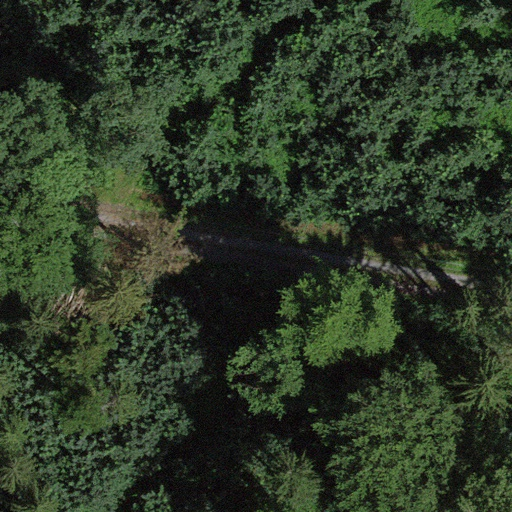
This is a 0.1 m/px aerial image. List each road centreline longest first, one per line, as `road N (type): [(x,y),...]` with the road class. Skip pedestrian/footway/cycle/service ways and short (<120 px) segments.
road 1 (track): [(0,214),(511,293)]
road 2 (track): [(14,218),(255,0)]
